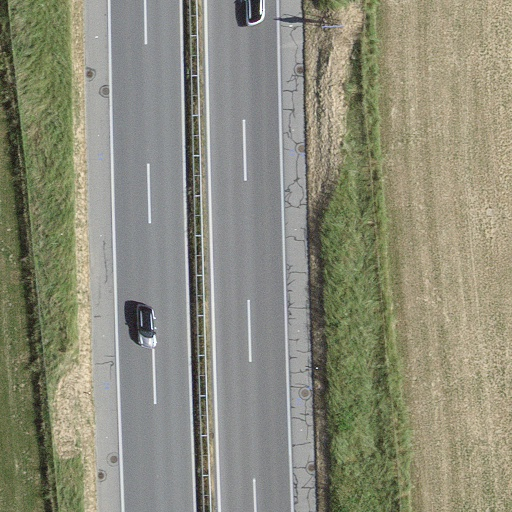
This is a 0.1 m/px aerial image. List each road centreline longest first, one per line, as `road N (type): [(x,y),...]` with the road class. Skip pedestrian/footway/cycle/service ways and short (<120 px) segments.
road 1 (motorway): [(143,0),(158,511)]
road 2 (motorway): [(254,511),(239,0)]
